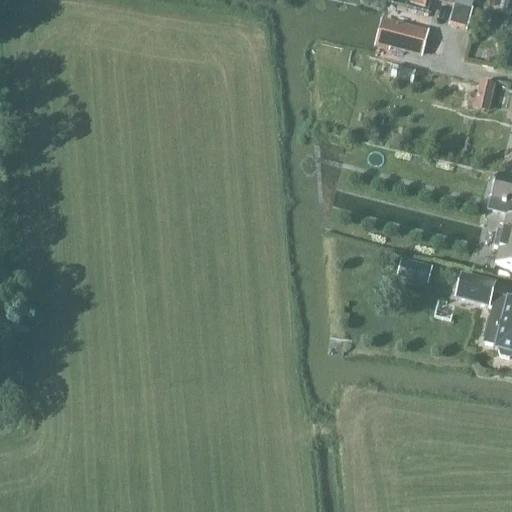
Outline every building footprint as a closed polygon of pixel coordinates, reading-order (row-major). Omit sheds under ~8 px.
[(470,11),(473,0),(453,0),(452,6),(455,7),(449,30),(468,35),(475,12),(470,11)] [(511,18),(511,13),(511,0),(495,0),(492,13),(511,18)] [(427,32),(381,20),(375,45),(421,57),(427,32)] [(487,114),(492,87),(480,85),(475,111),(487,114)] [(511,271),(511,181),(494,177),(489,200),(510,205),(502,234),(497,232),(493,249),(498,251),(494,267),(511,271)] [(421,267),(417,282),(428,285),(431,269),(421,267)] [(511,356),(511,301),(507,300),(506,302),(491,298),(494,286),(462,278),(456,302),(505,314),(495,352),(499,352),(501,356),(510,358),(511,356)]
